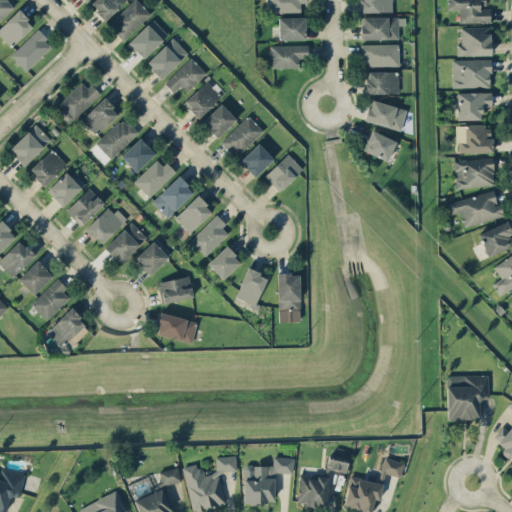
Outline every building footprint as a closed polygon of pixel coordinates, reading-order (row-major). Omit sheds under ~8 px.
[(0,0),(0,19),(14,6),(8,0),(0,0)] [(93,0),(90,3),(104,19),(125,0),(93,0)] [(150,12),(137,0),(132,0),(108,25),(124,40),(150,12)] [(306,0),(268,0),(268,11),(300,11),(300,2),(307,2),(306,0)] [(360,0),(361,11),(392,11),(391,0),(360,0)] [(447,0),(448,10),(459,9),(459,22),(491,21),(490,6),(486,7),(486,0),(447,0)] [(33,25),(18,9),(0,26),(0,35),(10,46),(33,25)] [(305,16),(279,17),(279,39),(305,39),(305,16)] [(361,39),(398,38),(398,24),(405,24),(405,16),(361,16),(361,39)] [(127,43),(143,59),(167,33),(152,18),(127,43)] [(460,27),(461,43),(456,43),(456,55),(491,54),(491,26),(460,27)] [(10,54),(25,70),(52,45),(37,29),(10,54)] [(161,78),(188,52),(172,37),(146,62),(161,78)] [(399,65),(398,43),(361,44),(361,65),(399,65)] [(307,44),(271,45),(271,68),(299,67),(299,58),(308,58),(307,44)] [(164,82),(173,92),(180,86),(186,92),(206,73),(191,57),(164,82)] [(490,58),(451,59),(452,87),(491,86),(490,58)] [(398,92),(398,70),(365,71),(366,93),(398,92)] [(73,118),(99,95),(84,78),(58,102),(73,118)] [(183,102),(197,118),(221,96),(206,80),(183,102)] [(456,119),(482,119),(482,108),(492,107),(492,91),(456,92),(456,119)] [(81,119),(95,134),(118,113),(104,97),(81,119)] [(401,129),(406,107),(370,100),(365,121),(401,129)] [(217,137),(236,119),(221,103),(202,121),(217,137)] [(221,140),(235,156),(263,131),(248,115),(221,140)] [(95,142),(110,158),(137,133),(123,117),(95,142)] [(8,149),(24,165),(50,139),(35,123),(8,149)] [(492,151),(491,124),(456,125),(457,153),(492,151)] [(362,149),(386,160),(396,141),(372,129),(362,149)] [(155,153),(140,137),(121,155),(135,171),(155,153)] [(239,160),(254,176),(273,158),(258,142),(239,160)] [(28,170),(43,186),(66,164),(51,148),(28,170)] [(302,168),(287,153),(264,175),(279,191),(302,168)] [(496,183),(492,155),(453,161),(456,188),(496,183)] [(148,196),(174,173),(158,157),(133,181),(148,196)] [(85,183),(75,172),(71,177),(66,171),(46,189),(61,205),(85,183)] [(151,200),(167,216),(193,191),(178,175),(151,200)] [(104,203),(89,187),(65,209),(80,225),(104,203)] [(464,226),(503,215),(500,202),(497,203),(493,189),(447,202),(451,214),(460,212),(464,226)] [(175,216),(189,231),(212,211),(197,195),(175,216)] [(125,220),(110,204),(85,227),(100,243),(125,220)] [(230,231),(215,215),(190,239),(205,255),(230,231)] [(0,220),(0,251),(16,237),(1,220),(0,220)] [(146,237),(131,221),(104,246),(119,263),(146,237)] [(486,255),(510,247),(506,238),(511,235),(511,232),(508,221),(478,231),(486,255)] [(0,263),(12,276),(34,255),(20,239),(0,257),(0,263)] [(134,259),(149,274),(168,256),(153,240),(134,259)] [(241,261),(226,245),(207,263),(222,279),(241,261)] [(511,252),(493,266),(501,277),(491,283),(499,295),(511,286),(511,252)] [(33,293),(52,275),(37,259),(18,278),(33,293)] [(235,297),(255,305),(267,276),(247,267),(235,297)] [(299,273),(277,273),(278,310),(299,310),(299,273)] [(193,296),(188,274),(157,282),(162,303),(193,296)] [(71,295),(56,279),(31,303),(46,319),(71,295)] [(61,347),(68,340),(72,344),(89,328),(70,308),(46,332),(61,347)] [(196,320),(160,312),(155,333),(191,342),(196,320)] [(447,419),(479,418),(479,398),(488,398),(487,374),(446,375),(447,419)] [(325,467),(345,472),(348,458),(329,453),(325,467)] [(183,466),(192,510),(225,503),(218,471),(237,468),(234,454),(214,458),(217,471),(202,474),(199,463),(183,466)] [(242,502),(273,502),(274,472),(292,472),(293,456),(273,456),(272,465),(243,464),(242,502)] [(381,471),(399,477),(403,462),(385,457),(381,471)] [(181,480),(177,466),(158,471),(162,485),(181,480)] [(0,511),(2,511),(4,511),(9,495),(19,497),(24,473),(0,468),(0,511)] [(328,475),(298,474),(297,504),(327,505),(328,475)] [(379,499),(382,482),(349,475),(342,506),(371,511),(374,498),(379,499)] [(138,511),(170,511),(162,488),(134,498),(138,511)] [(81,511),(122,511),(126,511),(116,489),(79,507),(81,511)]
